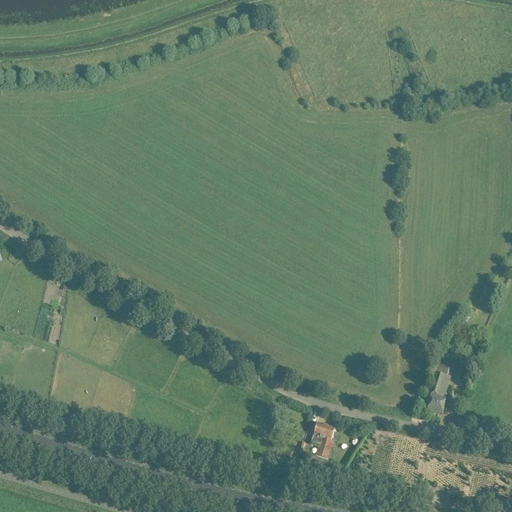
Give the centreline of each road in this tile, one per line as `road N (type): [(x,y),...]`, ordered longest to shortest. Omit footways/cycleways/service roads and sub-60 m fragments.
road 1 (unclassified): [(511,449),(288,392),(0,222)]
road 2 (secondary): [(313,511),(0,429)]
